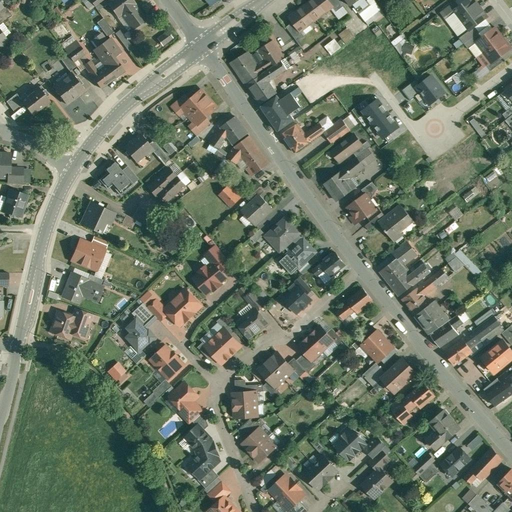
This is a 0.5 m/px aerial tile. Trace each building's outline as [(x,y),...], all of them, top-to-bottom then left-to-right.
[(132,0),(107,0),(109,2),(109,3),(119,16),(122,14),(135,4),(132,0)] [(312,0),(306,5),(317,19),(333,7),(333,6),(328,0),(312,0)] [(344,6),(338,0),(328,0),(333,6),(333,7),(336,12),(344,6)] [(358,0),(353,4),(366,21),(381,9),(374,0),(358,0)] [(467,0),(459,6),(452,11),(453,12),(460,22),(480,6),(475,0),(467,0)] [(455,1),(443,10),(447,16),(453,12),(452,11),(459,6),(455,1)] [(135,4),(122,14),(130,25),(126,27),(128,30),(145,18),(135,4)] [(306,5),(290,17),(293,22),(300,31),(301,31),(317,19),(306,5)] [(480,6),(460,22),(468,31),(468,32),(475,27),(488,17),(480,6)] [(4,9),(0,11),(0,24),(12,16),(5,7),(4,9)] [(114,32),(104,18),(97,23),(108,36),(108,37),(114,32)] [(300,31),(293,22),(286,27),(297,41),(305,36),(301,31),(300,31)] [(356,37),(348,27),(339,34),(346,44),(356,37)] [(468,31),(460,37),(464,43),(479,33),(475,27),(468,32),(468,31)] [(482,37),(476,42),(476,43),(484,53),(504,37),(496,27),(482,37)] [(170,31),(159,38),(164,46),(175,39),(170,31)] [(479,33),(464,43),(468,49),(476,43),(476,42),(482,37),(479,33)] [(504,37),(484,53),(491,63),(492,63),(501,55),(511,48),(504,37)] [(111,38),(95,50),(104,63),(113,56),(113,57),(121,52),(111,38)] [(326,46),(332,55),(342,48),(336,39),(326,46)] [(76,40),(64,49),(68,53),(74,62),(86,53),(76,40)] [(285,58),(273,40),(259,50),(265,59),(271,68),(285,58)] [(248,52),(232,62),(246,84),(263,73),(271,68),(265,59),(257,65),(248,52)] [(74,62),(68,53),(60,59),(69,71),(77,66),(74,62)] [(263,73),(247,84),(260,104),(277,93),(269,81),(296,63),(291,55),(285,58),(271,68),(263,73)] [(501,55),(492,63),(491,63),(487,66),(491,71),(505,60),(501,55)] [(106,66),(99,72),(90,61),(84,65),(92,77),(101,89),(117,77),(116,74),(122,69),(113,57),(113,56),(104,63),(106,66)] [(72,73),(53,87),(66,104),(74,99),(71,96),(83,87),(72,73)] [(419,85),(411,91),(415,96),(420,102),(425,98),(429,104),(445,93),(432,76),(419,85)] [(411,91),(419,85),(415,80),(402,90),(410,100),(415,96),(411,91)] [(42,92),(38,87),(22,100),(21,100),(24,104),(32,115),(49,102),(45,96),(48,94),(44,90),(42,92)] [(293,89),(279,98),(287,109),(300,100),(293,89)] [(190,100),(182,107),(183,107),(190,116),(209,99),(201,90),(190,100)] [(17,94),(7,101),(15,111),(24,104),(21,100),(22,100),(17,94)] [(185,94),(172,106),(177,112),(183,107),(182,107),(190,100),(185,94)] [(277,95),(262,106),(279,130),(294,120),(287,109),(279,98),(277,95)] [(209,99),(190,116),(198,125),(206,118),(217,108),(209,99)] [(364,110),(369,106),(364,100),(360,104),(364,110)] [(364,110),(363,111),(383,138),(385,137),(389,134),(398,127),(378,100),(369,106),(364,110)] [(235,117),(220,127),(221,129),(226,136),(233,145),(248,134),(235,117)] [(206,118),(198,125),(192,130),(198,136),(211,124),(206,118)] [(474,118),(470,121),(477,132),(481,129),(474,118)] [(342,119),(325,130),(325,131),(323,132),(332,143),(350,130),(342,119)] [(297,123),(282,134),(295,153),(310,142),(310,141),(323,132),(325,131),(325,130),(320,123),(305,134),(297,123)] [(221,129),(210,144),(213,145),(215,147),(219,149),(224,142),(222,141),(226,136),(221,129)] [(141,134),(124,148),(136,162),(145,154),(147,156),(153,151),(154,149),(149,144),(141,134)] [(355,134),(332,151),(340,162),(353,152),(363,145),(355,134)] [(394,139),(389,134),(385,137),(389,143),(394,139)] [(249,136),(234,147),(243,158),(244,160),(259,149),(249,136)] [(171,159),(154,140),(149,144),(154,149),(153,151),(165,164),(171,159)] [(363,145),(353,152),(357,157),(369,148),(371,146),(367,141),(363,145)] [(165,146),(172,155),(178,150),(171,142),(165,146)] [(234,147),(226,156),(229,159),(228,160),(230,163),(232,161),(236,164),(243,158),(234,147)] [(369,148),(357,157),(358,157),(364,166),(376,158),(369,148)] [(259,149),(244,160),(249,167),(246,169),(252,177),(269,164),(259,149)] [(12,153),(0,152),(0,177),(9,178),(10,178),(11,167),(12,153)] [(340,171),(325,183),(338,201),(354,189),(347,180),(353,175),(364,167),(364,166),(358,157),(340,171)] [(361,171),(365,177),(382,166),(378,160),(361,171)] [(106,170),(97,177),(98,178),(100,181),(106,188),(111,184),(119,193),(130,184),(119,170),(112,162),(104,168),(106,170)] [(125,165),(119,170),(130,184),(136,179),(125,165)] [(24,168),(11,167),(10,178),(9,178),(9,182),(23,182),(24,168)] [(165,170),(161,173),(161,176),(148,187),(156,195),(178,176),(170,168),(167,170),(165,170)] [(191,180),(183,171),(178,176),(185,185),(191,180)] [(360,185),(353,175),(347,180),(354,189),(360,185)] [(178,176),(156,195),(156,196),(159,193),(167,202),(186,185),(185,185),(178,176)] [(100,181),(98,178),(91,183),(94,186),(100,181)] [(372,181),(362,190),(365,194),(367,193),(371,199),(378,189),(372,181)] [(241,198),(229,185),(220,195),(232,207),(241,198)] [(260,187),(249,197),(253,201),(260,195),(265,191),(260,187)] [(467,202),(481,193),(477,187),(463,195),(467,202)] [(28,194),(11,189),(8,197),(3,211),(22,217),(25,209),(24,208),(28,194)] [(365,194),(348,207),(354,215),(351,217),(355,224),(367,216),(378,208),(377,207),(376,208),(370,200),(371,199),(367,193),(365,194)] [(260,195),(253,201),(243,211),(256,225),(273,209),(260,195)] [(92,203),(82,223),(98,231),(100,232),(105,222),(110,224),(113,217),(115,213),(105,209),(92,203)] [(126,214),(108,204),(105,209),(115,213),(113,217),(123,222),(126,214)] [(382,220),(380,222),(394,240),(402,234),(399,230),(412,219),(414,221),(401,205),(382,220)] [(156,216),(139,206),(136,212),(150,221),(156,217),(156,216)] [(378,208),(367,216),(371,221),(378,215),(383,212),(378,206),(377,207),(378,208)] [(458,207),(452,211),(457,219),(463,215),(458,207)] [(150,221),(136,212),(132,218),(144,225),(150,221)] [(371,221),(366,225),(370,230),(380,222),(382,220),(378,215),(371,221)] [(286,217),(266,236),(274,244),(276,242),(282,249),(285,247),(298,234),(300,232),(286,217)] [(260,229),(251,238),(255,243),(265,234),(260,229)] [(298,234),(285,247),(290,252),(303,240),(298,234)] [(108,242),(95,237),(93,242),(106,248),(108,242)] [(303,240),(290,252),(279,262),(291,274),(316,252),(304,239),(303,240)] [(105,250),(81,240),(73,260),(97,270),(105,250)] [(407,240),(392,251),(397,258),(398,259),(410,249),(413,247),(407,240)] [(231,263),(217,245),(206,254),(213,263),(214,263),(220,271),(231,263)] [(397,258),(381,271),(391,283),(406,271),(402,265),(415,256),(410,249),(398,259),(397,258)] [(335,252),(321,263),(326,269),(332,276),(345,265),(335,252)] [(456,257),(449,263),(456,272),(464,265),(456,257)] [(308,259),(299,267),(304,273),(312,265),(308,259)] [(213,263),(207,268),(206,266),(199,271),(201,273),(194,278),(195,279),(195,281),(198,285),(200,285),(207,293),(213,288),(214,290),(221,284),(220,283),(226,278),(220,271),(214,263),(213,263)] [(321,263),(313,270),(318,276),(326,269),(321,263)] [(425,264),(410,275),(406,271),(391,283),(400,295),(431,272),(425,264)] [(443,269),(403,299),(415,316),(416,315),(431,304),(430,304),(424,296),(449,277),(443,269)] [(8,272),(0,272),(0,285),(8,286),(8,272)] [(88,279),(73,273),(63,296),(78,302),(82,295),(93,299),(96,292),(100,294),(103,286),(102,286),(88,280),(89,280),(88,279)] [(105,280),(90,274),(88,279),(89,280),(88,280),(102,286),(105,280)] [(312,289),(301,277),(295,282),(299,286),(307,294),(312,289)] [(299,286),(285,300),(286,301),(286,304),(289,308),(292,308),(297,313),(302,308),(303,308),(307,305),(307,303),(311,299),(307,294),(299,286)] [(363,288),(347,300),(349,302),(356,311),(358,314),(374,302),(363,288)] [(165,308),(165,309),(169,313),(181,326),(202,306),(186,289),(165,308)] [(265,305),(253,290),(246,297),(255,309),(256,308),(257,311),(265,305)] [(165,308),(157,299),(148,308),(157,317),(161,321),(169,313),(165,309),(165,308)] [(434,301),(430,304),(431,304),(416,315),(430,333),(449,321),(449,320),(434,301)] [(349,302),(337,311),(344,320),(356,311),(349,302)] [(144,303),(133,313),(136,317),(137,317),(147,327),(157,317),(148,308),(144,303)] [(93,314),(76,308),(73,315),(77,317),(77,319),(90,323),(91,320),(93,314)] [(255,309),(238,323),(249,337),(256,332),(260,329),(267,323),(257,311),(256,308),(255,309)] [(69,315),(59,311),(51,331),(52,332),(52,333),(59,335),(60,335),(61,335),(63,333),(70,335),(71,333),(84,337),(90,323),(77,319),(77,317),(73,315),(69,314),(69,315)] [(449,320),(449,321),(455,329),(463,323),(458,315),(449,320)] [(494,315),(474,330),(480,338),(500,324),(494,315)] [(136,317),(125,327),(130,332),(125,337),(139,352),(156,336),(147,327),(137,317),(136,317)] [(227,322),(222,317),(218,321),(223,326),(227,322)] [(449,321),(430,333),(441,347),(459,335),(455,329),(449,321)] [(235,330),(227,322),(223,326),(224,328),(225,328),(230,334),(235,330)] [(327,332),(320,325),(309,335),(323,351),(334,341),(327,332)] [(511,325),(502,333),(511,344),(511,325)] [(374,326),(360,338),(364,342),(378,330),(374,326)] [(230,334),(225,328),(224,328),(215,337),(232,355),(241,346),(230,334)] [(344,340),(332,328),(327,332),(334,341),(338,345),(344,340)] [(395,347),(378,330),(364,342),(362,344),(379,362),(382,359),(387,354),(394,348),(395,347)] [(463,339),(445,352),(455,365),(472,352),(470,348),(481,339),(480,338),(474,330),(462,338),(463,339)] [(323,351),(309,335),(298,345),(305,353),(312,361),(313,360),(323,351)] [(232,355),(215,337),(206,345),(208,348),(215,356),(222,364),(232,355)] [(360,338),(355,343),(359,347),(362,344),(364,342),(360,338)] [(511,349),(504,339),(482,357),(495,373),(511,358),(511,349)] [(203,343),(199,347),(203,352),(208,348),(206,345),(203,343)] [(173,352),(167,345),(151,359),(169,378),(185,364),(178,357),(179,356),(174,351),(173,352)] [(215,356),(208,348),(203,352),(211,360),(215,356)] [(394,348),(387,354),(391,359),(398,352),(394,348)] [(289,363),(278,351),(271,358),(270,357),(268,359),(285,379),(295,370),(289,363)] [(312,361),(305,353),(297,360),(307,371),(308,373),(317,365),(313,360),(312,361)] [(391,359),(387,354),(382,359),(386,364),(391,359)] [(297,360),(294,358),(289,363),(295,370),(300,377),(307,371),(297,360)] [(386,373),(382,378),(395,393),(417,373),(403,358),(386,373)] [(285,379),(268,359),(265,361),(266,362),(259,369),(269,380),(276,387),(285,379)] [(386,373),(376,363),(363,375),(374,386),(382,378),(386,373)] [(120,366),(113,373),(118,379),(125,372),(120,366)] [(498,378),(484,389),(487,393),(501,383),(498,378)] [(487,393),(486,393),(496,406),(511,394),(511,384),(508,378),(501,383),(487,393)] [(166,379),(154,390),(160,397),(173,386),(166,379)] [(276,387),(269,380),(264,385),(276,398),(282,393),(276,387)] [(185,382),(170,396),(183,410),(184,410),(194,400),(199,396),(185,382)] [(400,402),(401,403),(393,410),(397,415),(398,414),(404,422),(412,415),(409,411),(417,404),(421,408),(435,396),(430,390),(431,387),(428,383),(425,384),(424,383),(409,394),(410,395),(400,402)] [(247,391),(233,392),(234,405),(257,403),(257,391),(247,391)] [(152,407),(160,397),(154,392),(146,402),(152,407)] [(194,400),(184,410),(183,410),(181,412),(191,423),(193,421),(202,413),(204,411),(194,400)] [(438,400),(427,409),(432,415),(443,405),(438,400)] [(257,403),(234,405),(235,417),(258,416),(257,403)] [(445,410),(431,422),(438,431),(428,439),(436,449),(447,441),(461,429),(445,410)] [(202,413),(193,421),(198,426),(199,424),(204,430),(209,425),(206,417),(202,413)] [(260,418),(254,424),(248,430),(252,434),(259,428),(260,428),(265,423),(260,418)] [(250,419),(237,430),(242,435),(248,430),(254,424),(250,419)] [(198,426),(186,436),(186,437),(192,443),(196,448),(199,455),(188,465),(200,478),(212,468),(220,460),(218,455),(219,455),(214,442),(213,442),(212,439),(210,439),(209,440),(207,439),(208,437),(208,435),(204,430),(199,424),(198,426)] [(252,434),(242,443),(247,449),(248,448),(251,452),(251,453),(268,437),(260,428),(259,428),(252,434)] [(352,428),(345,434),(341,433),(341,434),(337,434),(330,440),(334,444),(338,448),(338,453),(343,453),(349,460),(367,444),(362,438),(362,434),(357,434),(352,428)] [(481,434),(469,445),(474,450),(486,440),(481,434)] [(392,452),(377,436),(372,441),(375,445),(369,452),(374,458),(382,450),(388,456),(392,452)] [(186,437),(180,443),(186,449),(192,443),(186,437)] [(268,437),(251,453),(252,452),(255,456),(254,457),(259,462),(269,453),(277,446),(276,446),(268,437)] [(326,448),(319,440),(314,445),(321,453),(326,448)] [(281,441),(276,446),(277,446),(269,453),(274,457),(286,446),(281,441)] [(461,448),(458,451),(455,451),(444,462),(446,464),(446,474),(452,475),(453,476),(471,459),(461,448)] [(492,448),(471,470),(483,480),(502,459),(492,448)] [(374,458),(370,462),(378,470),(381,467),(381,468),(391,459),(388,456),(382,450),(374,458)] [(429,453),(413,468),(420,475),(433,463),(436,460),(429,453)] [(298,465),(287,454),(282,459),(293,470),(298,465)] [(323,454),(303,473),(319,489),(323,485),(324,485),(334,476),(334,475),(339,471),(323,454)] [(433,463),(420,475),(427,482),(440,470),(433,463)] [(378,470),(362,485),(363,486),(363,488),(367,492),(369,492),(375,498),(393,481),(381,468),(381,467),(378,470)] [(220,476),(212,468),(200,478),(199,479),(206,488),(220,476)] [(220,472),(222,479),(234,476),(232,468),(220,472)] [(511,469),(511,470),(499,484),(511,496),(511,494),(511,469)] [(469,473),(460,482),(463,485),(461,487),(462,488),(473,477),(469,473)] [(286,474),(277,483),(272,479),(261,489),(266,494),(271,489),(275,493),(275,494),(279,499),(297,484),(294,480),(293,481),(286,474)] [(222,481),(209,494),(217,503),(225,496),(226,496),(231,491),(222,481)] [(297,484),(279,499),(284,505),(285,504),(290,508),(285,511),(295,511),(300,508),(295,504),(305,495),(299,488),(300,487),(297,484)] [(485,511),(491,506),(478,494),(469,504),(478,511),(485,511)] [(217,503),(208,511),(240,511),(226,496),(225,496),(217,503)]
